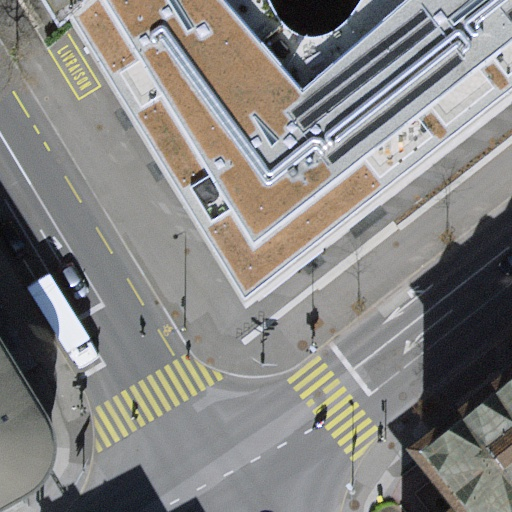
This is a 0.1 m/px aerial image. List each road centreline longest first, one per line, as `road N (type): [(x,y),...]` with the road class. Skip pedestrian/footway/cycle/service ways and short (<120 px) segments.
road 1 (residential): [(209,490),(0,162)]
road 2 (primary): [(511,264),(337,403),(209,490)]
